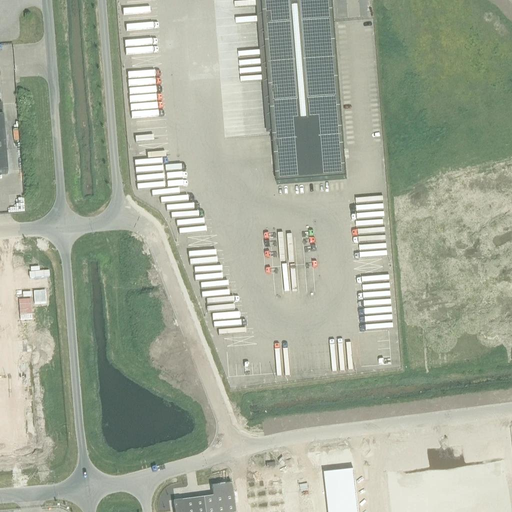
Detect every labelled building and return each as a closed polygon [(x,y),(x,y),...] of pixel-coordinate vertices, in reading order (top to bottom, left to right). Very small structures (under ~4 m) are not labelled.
[(262,0),(277,185),(347,179),(332,0),(262,0)] [(0,193),(24,193),(23,177),(0,178),(0,193)] [(429,469),(385,475),(389,511),(511,511),(505,460),(461,465),(458,445),(446,447),(446,440),(438,441),(439,448),(427,449),(429,469)] [(358,511),(354,472),(324,476),(328,511),(358,511)] [(285,511),(281,482),(251,485),(254,511),(285,511)] [(181,503),(174,504),(174,511),(175,511),(174,511),(235,511),(232,486),(212,488),(213,498),(203,500),(182,503),(182,502),(181,502),(181,503)]
